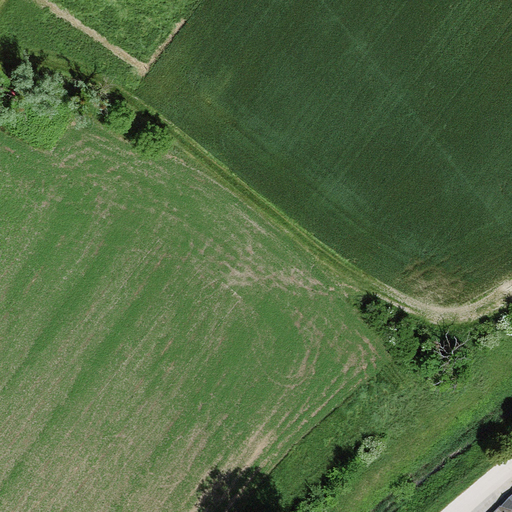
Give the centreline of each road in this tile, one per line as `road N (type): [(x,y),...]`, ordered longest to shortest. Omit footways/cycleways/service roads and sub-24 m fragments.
road 1 (track): [(511,294),(472,317),(436,315),(338,262),(93,79),(0,64)]
road 2 (track): [(0,214),(38,147),(0,120)]
